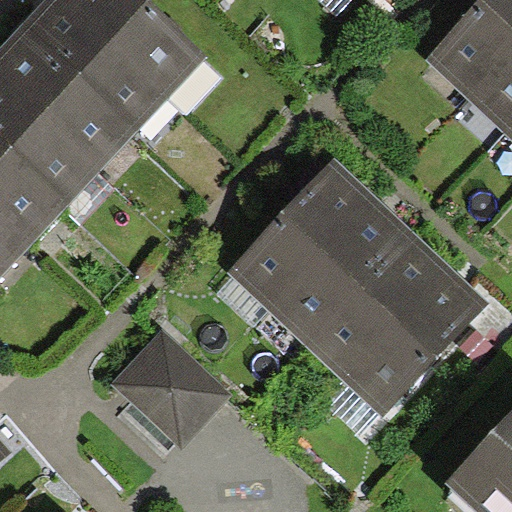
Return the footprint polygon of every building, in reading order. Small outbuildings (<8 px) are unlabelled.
[(63,0),(0,68),(0,286),(206,66),(134,0),(63,0)] [(511,145),(511,0),(488,0),(427,63),(511,145)] [(383,422),(489,308),(335,165),(229,279),(383,422)] [(114,388),(179,449),(228,397),(163,336),(114,388)] [(511,511),(511,431),(452,497),(467,511),(511,511)] [(0,464),(14,452),(0,436),(0,464)]
